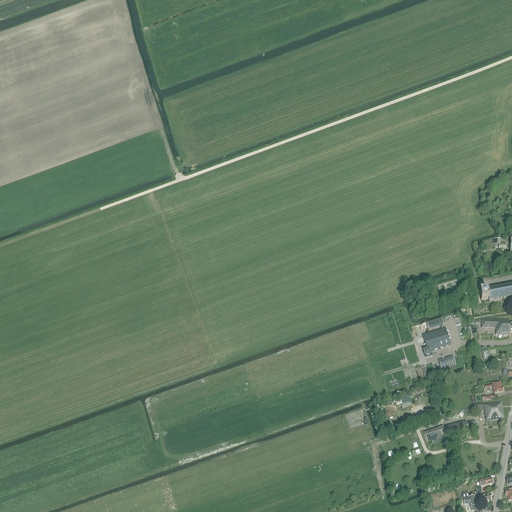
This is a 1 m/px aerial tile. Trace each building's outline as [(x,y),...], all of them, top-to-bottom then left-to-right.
[(488,293),(480,294),(481,302),(489,300),(489,302),(511,298),(511,285),(487,291),(488,293)] [(442,319),(427,323),(429,330),(444,325),(442,319)] [(509,333),(511,333),(511,323),(509,323),(509,321),(481,320),(481,329),(491,329),(491,331),(496,331),(496,336),(509,336),(509,333)] [(431,355),(430,351),(450,345),(446,329),(423,336),(427,350),(423,351),(425,357),(431,355)] [(456,366),(453,358),(439,362),(441,371),(456,366)] [(416,368),(417,377),(425,375),(423,367),(416,368)] [(500,383),(492,385),(485,387),(485,390),(493,389),(494,394),(503,393),(502,388),(501,388),(500,383)] [(485,414),(502,412),(501,403),(484,405),(484,406),(481,407),(480,405),(472,406),(473,412),(481,410),(481,411),(485,410),(485,414)] [(502,412),(485,414),(486,421),(487,421),(487,422),(503,420),(502,412)] [(466,423),(466,422),(444,427),(447,437),(468,431),(468,430),(476,428),(474,421),(466,423)] [(424,433),(428,443),(446,437),(443,427),(424,433)] [(492,479),(481,481),(483,487),(485,486),(485,487),(493,485),(492,479)] [(478,511),(476,501),(478,501),(478,502),(479,503),(480,503),(481,503),(482,503),(491,501),(491,494),(475,497),(464,499),(465,505),(470,504),(471,508),(473,508),(474,511),(478,511)]
